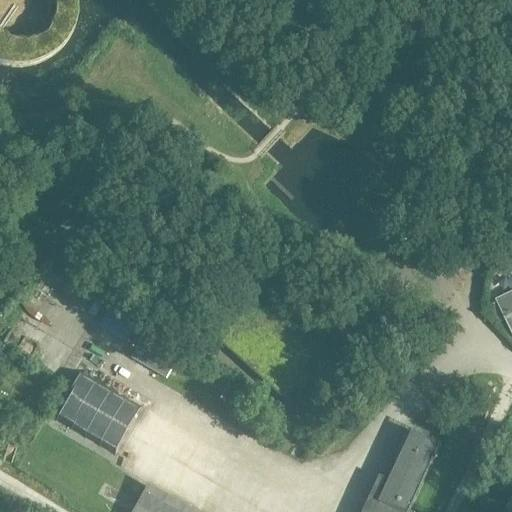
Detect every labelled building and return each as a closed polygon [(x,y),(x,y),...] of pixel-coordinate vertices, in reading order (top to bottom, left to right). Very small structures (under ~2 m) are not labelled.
[(72,6),(72,5),(72,0),(0,0),(0,58),(4,60),(15,61),(26,60),(36,57),(47,52),(55,45),(63,36),(68,27),(71,16),(72,6)] [(329,0),(316,0),(290,3),(294,43),(334,39),(329,0)] [(245,291),(208,333),(286,403),(304,383),(300,380),(320,358),(245,291)] [(511,294),(496,302),(511,333),(511,294)] [(60,426),(113,455),(135,416),(82,387),(60,426)] [(381,502),(375,499),(368,511),(409,511),(441,446),(413,433),(381,502)] [(188,511),(150,490),(136,511),(188,511)]
